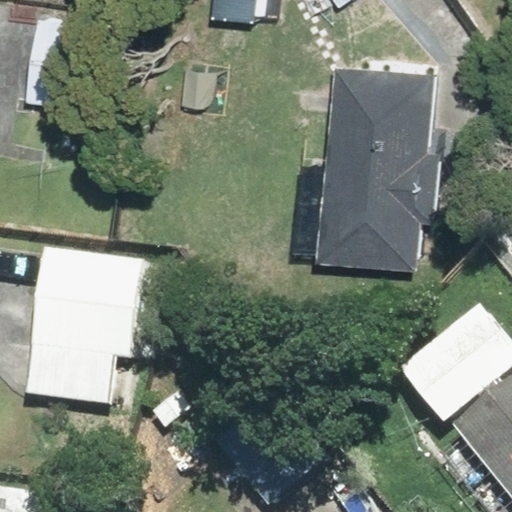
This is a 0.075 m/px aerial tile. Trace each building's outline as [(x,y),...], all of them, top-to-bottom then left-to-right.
[(32,11),(22,103),(83,109),(93,18),(32,11)] [(337,39),(312,258),(415,270),(440,51),(337,39)] [(40,248),(23,396),(117,407),(121,369),(148,372),(161,262),(40,248)] [(511,296),(485,262),(422,311),(482,386),(511,362),(511,296)] [(511,511),(511,380),(420,453),(467,511),(511,511)] [(295,511),(331,481),(261,401),(220,437),(286,511),(295,511)]
